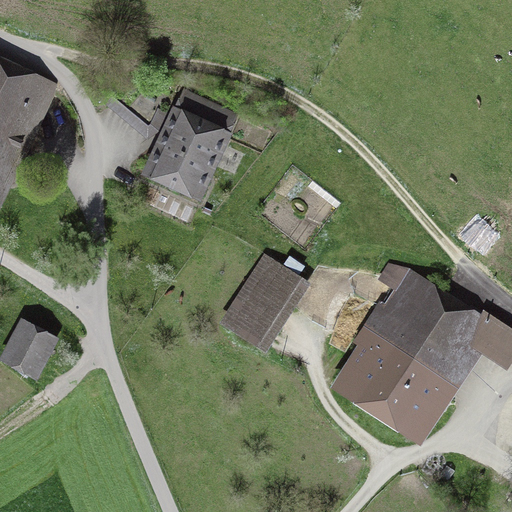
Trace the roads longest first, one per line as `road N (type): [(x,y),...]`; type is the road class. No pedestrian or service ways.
road 1 (track): [(511,306),(476,279),(369,157),(306,104),(211,68),(36,52)]
road 2 (track): [(387,465),(318,384),(312,338),(324,293),(340,282),(370,282),(395,258),(470,272)]
road 3 (track): [(511,381),(466,426),(387,465),(345,511)]
